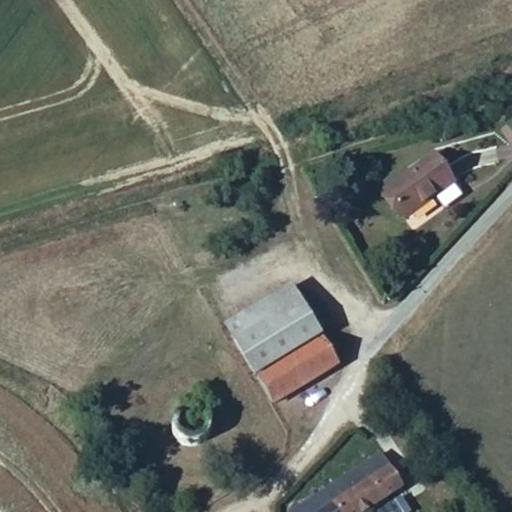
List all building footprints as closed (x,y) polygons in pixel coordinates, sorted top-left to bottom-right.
[(364,194),(386,223),(432,189),(410,161),(364,194)] [(222,327),(254,378),(317,339),(283,288),(222,327)] [(317,339),(332,365),(353,351),(338,326),(317,339)] [(271,404),(332,365),(317,339),(254,378),(271,404)] [(175,405),(171,407),(170,408),(168,409),(165,412),(162,417),(160,424),(160,429),(160,433),(162,438),(164,441),(168,445),(171,447),(174,449),(176,450),(179,450),(184,451),(187,450),(190,450),(193,448),(197,446),(199,444),(202,441),(206,431),(206,427),(206,424),(205,421),(204,417),(202,414),(201,412),(198,410),(193,406),(191,405),(188,405),(184,404),(180,404),(175,405)] [(287,511),(315,511),(330,503),(335,511),(356,511),(399,486),(378,455),(287,511)] [(335,511),(330,503),(315,511),(335,511)]
